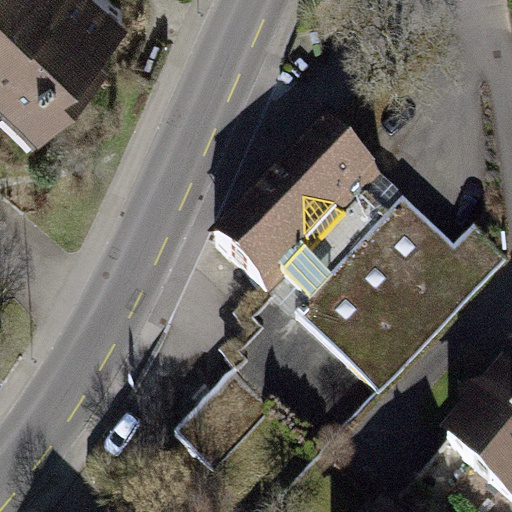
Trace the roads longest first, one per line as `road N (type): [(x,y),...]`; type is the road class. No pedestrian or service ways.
road 1 (tertiary): [(171,187),(65,407),(0,481)]
road 2 (residential): [(171,187),(290,122),(428,0)]
road 3 (tertiary): [(256,0),(171,187)]
